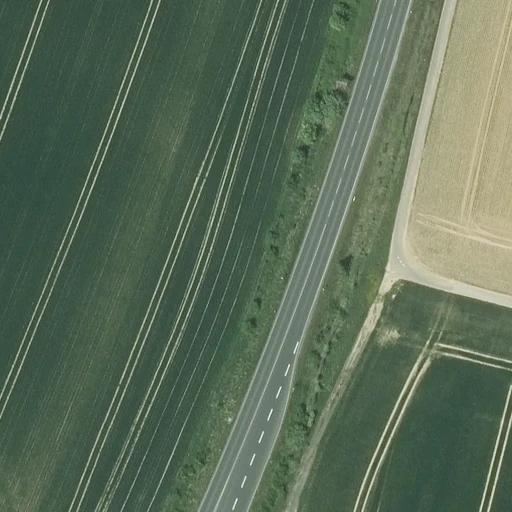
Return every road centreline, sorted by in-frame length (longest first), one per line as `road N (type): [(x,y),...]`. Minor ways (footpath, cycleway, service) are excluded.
road 1 (track): [(450,0),(392,273),(287,493)]
road 2 (primary): [(245,452),(349,159),(395,0)]
road 3 (track): [(392,273),(511,303)]
